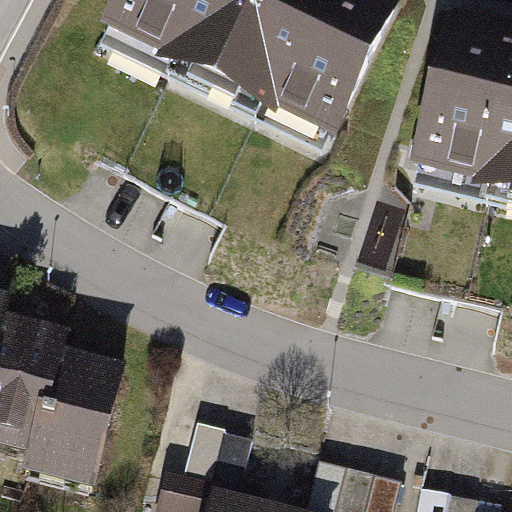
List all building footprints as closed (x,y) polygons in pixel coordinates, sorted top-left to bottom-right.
[(402,15),(371,0),(118,0),(92,53),(325,169),(402,15)] [(511,46),(455,32),(413,199),(511,223),(511,46)] [(0,354),(7,331),(11,315),(0,312),(0,354)] [(0,464),(36,475),(67,367),(72,349),(7,331),(0,354),(0,464)] [(31,493),(97,511),(133,386),(67,367),(36,475),(31,493)] [(199,436),(184,491),(241,506),(256,450),(199,436)] [(323,472),(312,511),(378,511),(385,488),(323,472)] [(184,491),(169,487),(162,511),(262,511),(241,506),(184,491)] [(477,511),(428,502),(425,511),(477,511)]
